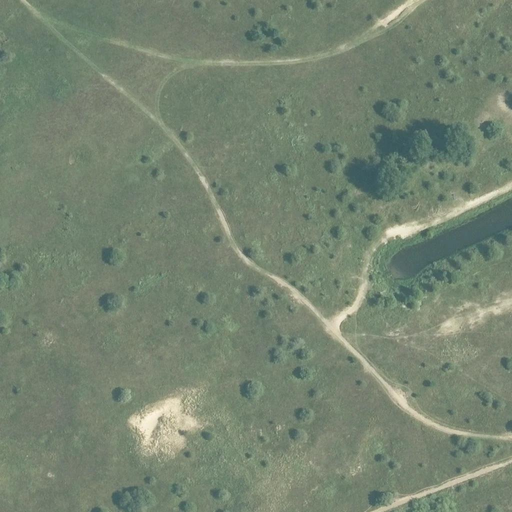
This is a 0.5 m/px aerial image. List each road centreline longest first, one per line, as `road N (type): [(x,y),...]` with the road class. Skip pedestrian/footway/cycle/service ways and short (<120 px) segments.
road 1 (track): [(40,17),(157,121),(190,159),(239,252),(324,322),(358,303),(370,255),(384,239),(511,184)]
road 2 (track): [(40,17),(189,63),(293,61),(356,40),(413,0)]
road 3 (track): [(511,437),(429,423),(324,322)]
road 4 (track): [(377,511),(511,460)]
